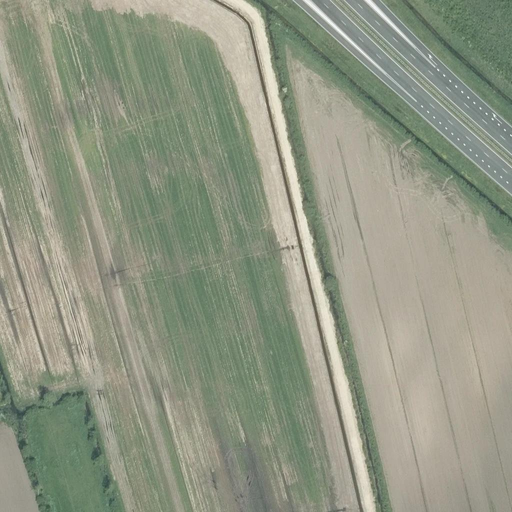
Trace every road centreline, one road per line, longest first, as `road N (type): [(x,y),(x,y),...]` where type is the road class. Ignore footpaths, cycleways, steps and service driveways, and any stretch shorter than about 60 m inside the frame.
road 1 (trunk): [(298,0),(419,94)]
road 2 (trunk): [(319,0),(419,94)]
road 3 (trunk): [(419,94),(511,176)]
